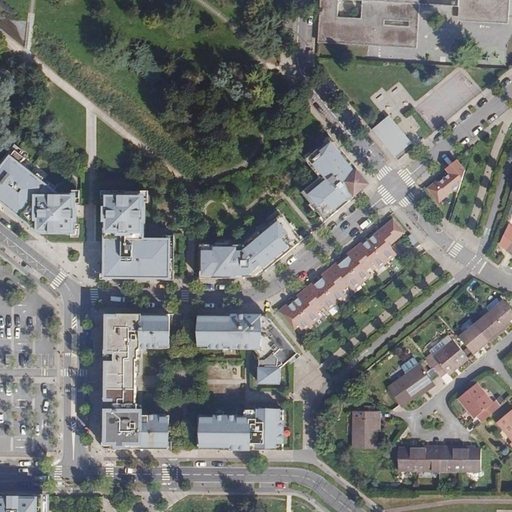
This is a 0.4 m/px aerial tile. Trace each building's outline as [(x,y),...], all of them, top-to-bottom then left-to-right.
[(320,0),(318,39),(380,43),(381,25),(379,25),(380,20),(418,23),(420,5),(458,7),(458,17),(508,20),(509,0),(320,0)] [(372,130),(398,161),(415,147),(389,115),(372,130)] [(330,140),(308,158),(318,170),(316,172),(322,179),(324,181),(318,186),(316,184),(304,194),(312,204),(314,202),(319,209),(317,210),(326,221),(356,196),(355,196),(370,184),(335,142),(333,144),(330,140)] [(16,151),(0,170),(0,201),(40,233),(76,233),(76,219),(75,219),(75,209),(76,209),(76,195),(59,195),(21,165),(26,159),(16,151)] [(308,158),(306,160),(316,172),(318,170),(308,158)] [(458,193),(465,171),(456,160),(445,169),(449,174),(438,183),(437,181),(428,189),(439,202),(452,191),(458,193)] [(104,286),(169,287),(170,240),(151,240),(151,244),(140,244),(140,234),(144,234),(144,195),(106,195),(106,240),(108,240),(108,252),(105,252),(104,286)] [(215,247),(201,247),(200,278),(244,279),(244,277),(253,277),(264,269),(266,271),(303,241),(295,231),(294,233),(289,227),(290,225),(284,217),(278,222),(275,219),(269,225),(271,227),(267,231),(265,228),(250,240),(251,242),(245,247),(245,245),(216,245),(215,247)] [(300,327),(311,340),(319,334),(317,331),(327,322),(330,325),(340,317),(341,318),(356,306),(355,304),(365,296),(366,298),(381,285),(380,283),(390,275),(391,277),(407,264),(405,262),(415,254),(416,256),(424,249),(404,226),(405,234),(400,229),(383,243),(387,249),(380,255),(375,250),(358,264),(362,270),(355,276),(350,270),(333,285),(337,290),(330,296),(325,291),(307,306),(314,314),(300,327)] [(487,309),(483,312),(500,333),(510,324),(508,321),(511,318),(511,312),(503,301),(499,304),(490,312),(487,309)] [(499,304),(496,301),(487,309),(490,312),(499,304)] [(481,319),(474,324),(489,342),(500,333),(483,312),(479,316),(481,319)] [(105,314),(104,449),(169,449),(169,416),(140,415),(138,413),(138,404),(136,404),(137,359),(138,359),(138,351),(141,348),(170,348),(170,314),(105,314)] [(206,326),(203,326),(203,345),(212,345),(212,348),(254,348),(259,355),(259,382),(279,383),(280,368),(289,361),(292,362),(300,356),(266,315),(206,315),(206,326)] [(489,342),(474,324),(466,331),(463,328),(459,332),(476,352),(489,342)] [(451,340),(433,356),(429,352),(423,357),(441,378),(446,373),(448,375),(467,360),(451,340)] [(435,387),(418,362),(404,372),(405,374),(386,387),(399,407),(419,394),(423,391),(425,394),(435,387)] [(491,403),(476,384),(459,398),(474,417),(478,415),(483,422),(501,407),(496,400),(491,403)] [(245,416),(208,416),(208,419),(199,419),(199,440),(202,440),(202,450),(213,450),(283,450),(284,410),(248,410),(248,415),(245,415),(245,416)] [(379,419),(379,411),(354,411),(353,450),(376,451),(376,430),(376,419),(379,419)] [(511,443),(511,444),(511,445),(511,412),(499,423),(511,437),(511,443)] [(398,471),(417,471),(417,450),(417,447),(411,447),(411,450),(405,450),(399,450),(398,471)] [(417,450),(417,471),(432,471),(432,466),(438,466),(439,447),(431,447),(431,450),(417,450)] [(439,447),(438,466),(446,466),(446,472),(460,472),(460,450),(448,450),(448,447),(439,447)] [(460,450),(460,472),(481,472),(481,451),(475,451),(468,451),(468,447),(460,447),(460,450)] [(43,511),(44,496),(0,495),(0,511),(43,511)]
